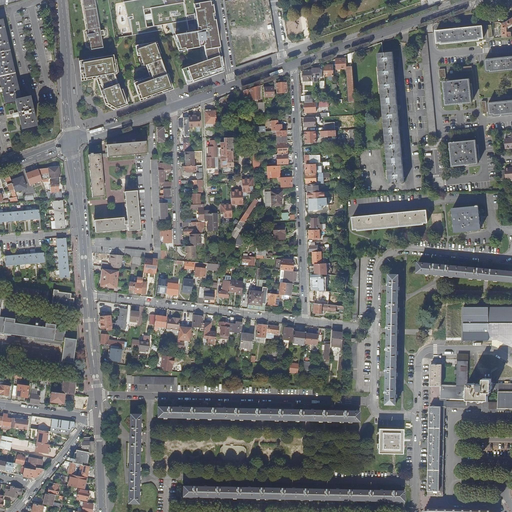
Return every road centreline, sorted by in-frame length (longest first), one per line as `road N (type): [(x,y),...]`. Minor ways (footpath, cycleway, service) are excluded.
road 1 (residential): [(305,322),(293,64)]
road 2 (residential): [(163,476),(415,483)]
road 3 (residential): [(150,396),(373,401)]
road 4 (residential): [(87,295),(305,322)]
road 5 (residential): [(511,244),(503,258),(400,249),(384,257),(376,269),(375,331)]
road 6 (residential): [(511,418),(451,412),(449,501),(497,502)]
road 7 (residential): [(438,113),(436,183),(486,178),(481,121)]
road 8 (residential): [(493,225),(491,200),(351,209)]
road 9 (residential): [(416,417),(417,360),(427,349),(492,349),(511,361)]
road 10 (secondary): [(293,64),(428,16)]
road 11 (tertiary): [(60,0),(71,142)]
road 12 (residential): [(173,106),(181,247)]
